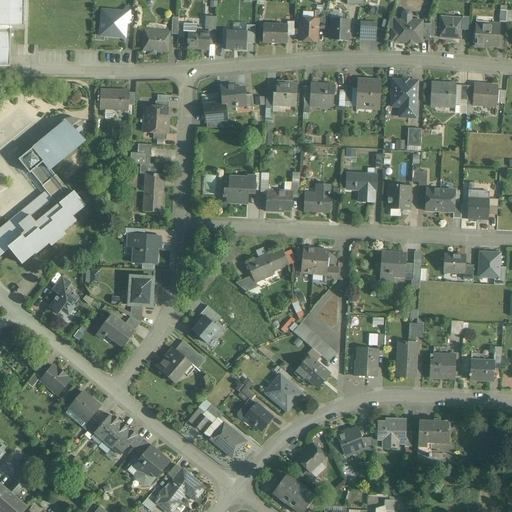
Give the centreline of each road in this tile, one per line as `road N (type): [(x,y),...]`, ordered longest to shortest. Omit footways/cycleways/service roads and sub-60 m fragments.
road 1 (residential): [(181,224),(511,239)]
road 2 (residential): [(511,67),(348,59),(188,71)]
road 3 (residential): [(237,486),(293,432),(340,408),(402,396),(511,402)]
road 4 (residential): [(181,224),(172,292),(156,336),(118,391)]
road 5 (residential): [(188,71),(181,224)]
road 6 (residential): [(237,486),(118,391)]
road 7 (residential): [(188,71),(43,71)]
